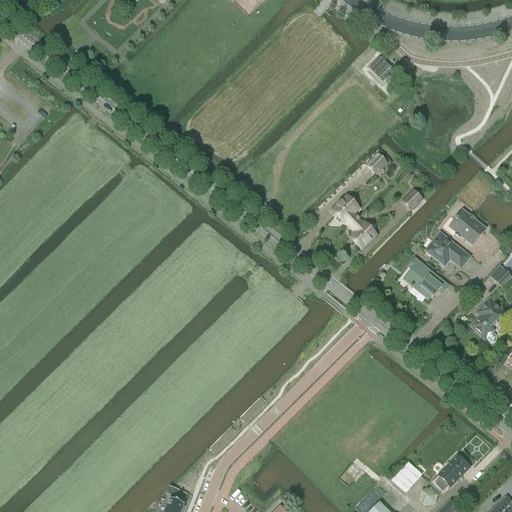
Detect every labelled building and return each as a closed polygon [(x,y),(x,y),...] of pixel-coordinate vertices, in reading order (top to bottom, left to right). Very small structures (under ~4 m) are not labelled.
[(380,59),(368,70),(382,84),(394,73),(380,59)] [(375,176),(386,165),(378,156),(366,168),(375,176)] [(410,213),(422,202),(413,193),(401,204),(410,213)] [(349,230),(359,221),(354,216),(359,211),(346,197),(331,212),(345,226),(346,226),(349,230)] [(475,221),(470,217),(469,218),(462,213),(455,222),(450,228),(456,233),(455,234),(456,235),(454,236),(459,240),(460,238),(472,247),(485,231),(474,222),(475,221)] [(359,221),(349,230),(353,234),(348,239),(361,252),(376,237),(364,224),(363,225),(359,221)] [(463,267),(469,259),(457,250),(458,249),(453,245),(452,246),(439,236),(425,253),(426,254),(425,255),(430,259),(431,258),(444,268),(449,261),(453,264),(455,261),(463,267)] [(502,246),(497,250),(501,254),(506,250),(502,246)] [(442,297),(448,289),(414,261),(408,269),(411,272),(407,277),(412,281),(408,286),(411,288),(410,289),(412,290),(412,289),(428,302),(431,298),(433,299),(438,293),(442,297)] [(494,282),(501,289),(511,279),(504,272),(494,282)] [(504,315),(493,304),(490,301),(478,312),(479,313),(478,314),(479,317),(480,318),(470,328),(484,342),(486,340),(490,345),(494,345),(496,342),(496,339),(492,334),(493,333),(490,329),(504,315)] [(437,478),(432,484),(442,495),(448,489),(450,490),(470,470),(457,457),(449,465),(447,465),(444,468),(444,470),(437,477),(437,478)] [(420,477),(408,465),(391,483),(403,494),(420,477)] [(177,492),(168,488),(166,496),(175,499),(177,492)] [(432,489),(422,492),(419,502),(426,509),(436,506),(439,497),(432,489)] [(511,511),(511,504),(506,498),(491,511),(511,511)] [(182,511),(184,508),(183,508),(183,506),(169,501),(164,511),(182,511)] [(438,511),(454,511),(458,509),(450,501),(438,511)]
